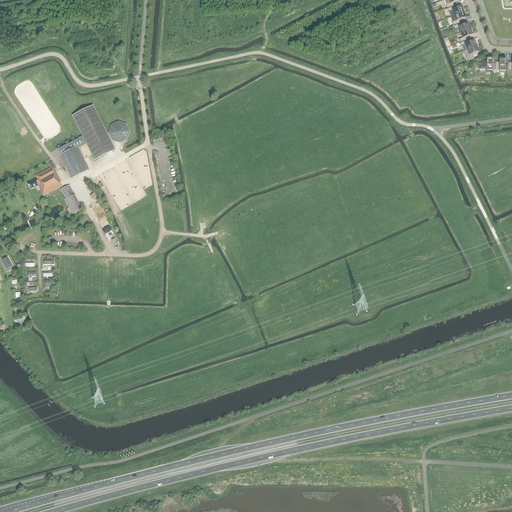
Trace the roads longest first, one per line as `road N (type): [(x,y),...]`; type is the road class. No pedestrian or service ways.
road 1 (unclassified): [(511,118),(435,131),(407,124),(365,90),(260,52),(96,85),(80,83),(53,54),(0,69)]
road 2 (trunk): [(511,396),(235,450),(8,511)]
road 3 (trunk): [(53,511),(294,450),(511,409)]
